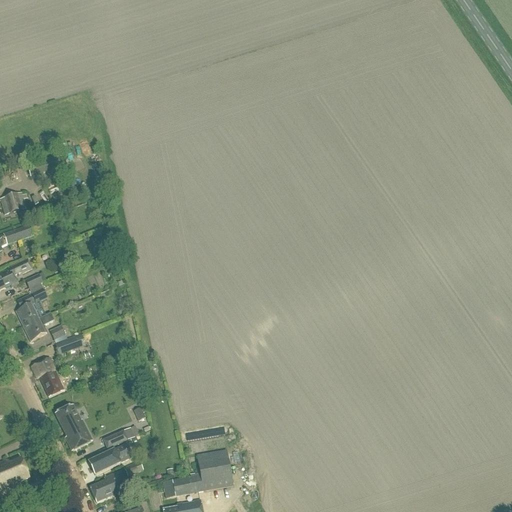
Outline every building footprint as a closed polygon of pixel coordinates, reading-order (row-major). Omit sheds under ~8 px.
[(45,160),(25,167),(29,177),(57,166),(54,157),(45,160)] [(73,186),(81,182),(77,175),(70,179),(73,186)] [(26,211),(21,195),(0,201),(0,202),(4,218),(26,211)] [(40,232),(37,224),(2,237),(0,238),(0,254),(2,253),(0,248),(6,246),(7,247),(33,237),(32,235),(40,232)] [(32,271),(28,262),(8,271),(9,273),(0,276),(0,292),(11,287),(12,290),(18,287),(14,278),(22,274),(22,276),(32,271)] [(46,281),(42,274),(25,283),(29,291),(42,285),(42,283),(46,281)] [(16,315),(23,329),(40,321),(51,317),(50,315),(38,321),(31,307),(47,299),(41,286),(29,291),(31,296),(17,303),(21,312),(16,315)] [(40,321),(23,329),(30,344),(46,337),(41,327),(53,322),(51,317),(40,321)] [(67,341),(61,329),(51,333),(55,345),(67,341)] [(79,350),(75,339),(55,346),(59,357),(79,350)] [(55,371),(50,360),(31,369),(37,381),(40,380),(50,400),(64,393),(54,372),(55,371)] [(81,423),(73,407),(55,417),(67,440),(65,441),(72,454),(92,443),(81,422),(81,423)] [(135,439),(131,430),(103,442),(107,451),(135,439)] [(128,446),(115,452),(121,466),(134,459),(133,458),(137,457),(135,452),(131,454),(128,446)] [(121,466),(115,452),(89,464),(95,478),(121,466)] [(233,488),(226,452),(196,457),(200,475),(190,477),(190,479),(162,484),(165,500),(233,488)] [(29,480),(21,461),(7,467),(5,463),(0,465),(0,496),(7,494),(6,492),(13,489),(13,487),(29,480)] [(128,492),(120,473),(104,480),(106,483),(90,490),(97,506),(128,492)] [(202,511),(201,502),(177,506),(178,509),(163,511),(202,511)]
